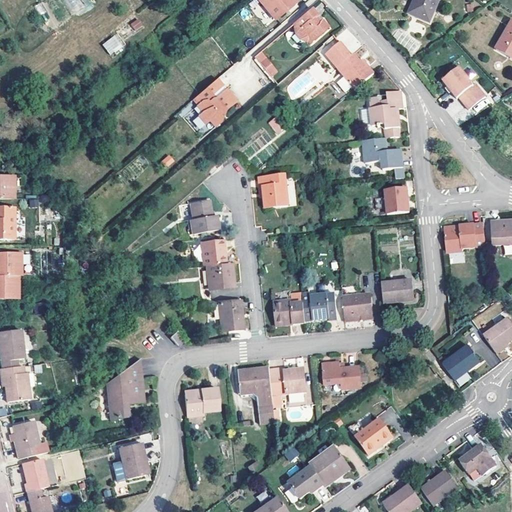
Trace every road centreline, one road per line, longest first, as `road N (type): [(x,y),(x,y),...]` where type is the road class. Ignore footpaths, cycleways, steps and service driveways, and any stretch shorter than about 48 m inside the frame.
road 1 (residential): [(429,205),(436,303),(421,329),(258,350)]
road 2 (residential): [(258,350),(201,356),(171,371),(164,391),(168,474),(148,511)]
road 3 (residential): [(328,511),(484,404)]
road 4 (residential): [(258,350),(240,211),(225,182)]
road 5 (residential): [(504,191),(415,87)]
